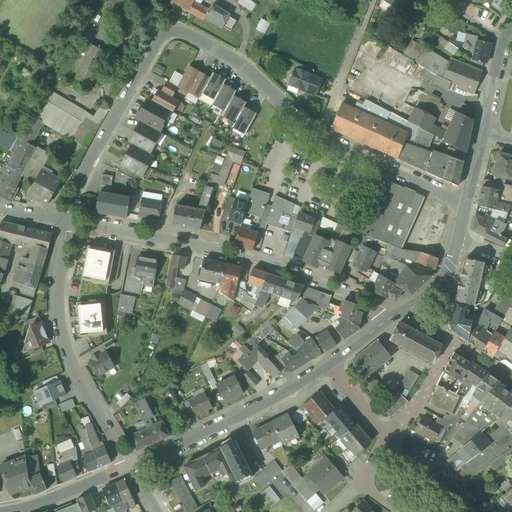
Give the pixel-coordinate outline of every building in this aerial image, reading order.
[(173,3),(187,11),(191,3),(193,0),(174,0),(173,2),(173,3)] [(239,0),(238,3),(251,12),(256,5),(248,0),(239,0)] [(393,17),(398,11),(383,0),(379,7),(393,17)] [(383,0),(398,11),(405,0),(383,0)] [(492,4),(505,12),(511,0),(491,0),(494,1),(492,4)] [(198,7),(191,3),(187,11),(194,15),(198,7)] [(212,6),(207,13),(203,19),(204,19),(221,30),(222,28),(229,17),(230,15),(213,5),(212,5),(212,6)] [(207,13),(198,7),(194,15),(203,20),(204,19),(203,19),(207,13)] [(222,28),(230,32),(236,22),(229,17),(222,28)] [(250,39),(259,43),(269,24),(261,19),(250,39)] [(460,42),(464,43),(466,35),(457,33),(456,40),(460,42)] [(477,37),(466,35),(464,43),(463,47),(473,54),(476,42),(477,37)] [(448,43),(458,50),(460,47),(462,44),(460,42),(456,40),(452,37),(447,43),(448,43)] [(438,44),(444,48),(447,43),(442,39),(438,44)] [(82,41),(71,63),(64,77),(88,91),(106,54),(82,41)] [(413,62),(418,65),(426,51),(411,42),(402,55),(413,62)] [(472,61),(486,64),(490,45),(476,42),(473,54),(472,61)] [(453,56),(458,50),(448,43),(447,43),(444,48),(443,49),(453,56)] [(436,77),(443,80),(449,64),(427,50),(426,51),(418,65),(423,69),(435,76),(436,76),(436,77)] [(399,54),(400,54),(397,52),(389,65),(392,67),(399,54)] [(392,67),(405,75),(408,71),(413,62),(402,55),(400,54),(399,54),(392,67)] [(54,72),(64,77),(71,63),(62,58),(54,72)] [(451,82),(456,85),(464,65),(451,59),(449,64),(443,80),(450,83),(451,82)] [(295,70),(307,75),(310,69),(297,64),(295,70)] [(482,72),(464,65),(456,85),(455,87),(473,94),(474,94),(482,72)] [(177,88),(188,94),(199,73),(189,67),(177,88)] [(424,78),(433,84),(436,77),(436,76),(435,76),(423,69),(418,77),(423,80),(424,78)] [(304,92),(315,96),(321,80),(311,76),(307,75),(295,70),(295,71),(291,72),(290,76),(291,79),(290,83),(294,85),(295,88),(299,90),(302,88),(305,89),(304,92)] [(210,79),(199,73),(188,94),(198,99),(201,94),(210,79)] [(213,73),(210,79),(201,94),(214,101),(223,85),(226,80),(213,73)] [(450,83),(443,80),(436,77),(433,84),(447,90),(450,83)] [(167,82),(164,87),(174,93),(177,88),(167,82)] [(231,89),(223,85),(214,101),(212,106),(224,113),(233,96),(236,92),(231,89)] [(171,98),(174,93),(164,87),(161,93),(171,98)] [(169,111),(173,113),(179,102),(171,98),(161,93),(157,91),(156,90),(155,90),(153,94),(153,96),(154,96),(152,101),(169,111)] [(51,92),(45,102),(82,123),(87,114),(51,92)] [(246,103),(233,96),(224,113),(222,117),(234,124),(243,107),(246,103)] [(137,120),(140,122),(158,132),(169,111),(152,101),(148,99),(137,120)] [(366,101),(363,107),(360,112),(385,124),(390,113),(366,101)] [(71,141),(82,123),(45,102),(35,118),(34,118),(25,134),(26,135),(23,139),(24,139),(15,154),(14,154),(7,167),(19,175),(34,183),(41,170),(42,170),(46,162),(50,156),(30,145),(43,124),(71,141)] [(396,160),(404,142),(408,134),(385,124),(360,112),(353,109),(341,104),(330,130),(396,160)] [(353,109),(360,112),(363,107),(356,104),(353,109)] [(460,115),(469,119),(473,110),(464,106),(460,115)] [(94,117),(78,144),(86,149),(103,118),(108,110),(105,109),(103,109),(100,108),(100,107),(94,117)] [(256,115),(243,107),(234,124),(232,128),(245,135),(254,119),(256,115)] [(408,123),(428,133),(431,125),(434,119),(414,109),(408,123)] [(444,118),(452,122),(456,113),(448,109),(444,118)] [(408,123),(390,113),(385,124),(408,134),(404,142),(420,147),(423,140),(428,139),(430,135),(428,133),(408,123)] [(452,122),(447,133),(443,142),(463,153),(465,153),(471,126),(472,121),(456,113),(452,122)] [(94,117),(87,114),(82,123),(71,141),(78,144),(94,117)] [(161,134),(158,132),(140,122),(134,133),(155,144),(161,134)] [(433,136),(443,142),(447,133),(431,125),(428,133),(430,135),(433,136)] [(0,138),(0,145),(9,151),(16,140),(4,132),(0,138)] [(149,155),(155,144),(134,133),(128,143),(132,145),(149,155)] [(429,150),(433,136),(430,135),(428,139),(423,140),(420,147),(429,150)] [(18,136),(16,140),(9,151),(14,154),(15,154),(24,139),(23,139),(18,136)] [(396,160),(425,173),(433,152),(429,150),(420,147),(404,142),(396,160)] [(75,169),(86,149),(78,144),(71,157),(74,159),(70,166),(75,169)] [(153,157),(149,155),(132,145),(126,156),(147,167),(153,157)] [(232,162),(240,165),(245,154),(229,148),(225,159),(225,160),(232,162)] [(440,154),(463,162),(465,153),(463,153),(448,148),(440,154)] [(440,154),(433,152),(425,173),(457,187),(463,162),(440,154)] [(511,180),(511,157),(498,154),(493,176),(494,176),(508,179),(511,180)] [(141,178),(147,167),(126,156),(120,166),(122,167),(138,176),(141,178)] [(211,175),(206,187),(213,188),(215,183),(222,186),(232,162),(225,160),(219,176),(211,175)] [(42,170),(52,176),(56,168),(46,162),(42,170)] [(0,180),(0,196),(11,203),(12,201),(15,196),(18,189),(13,187),(19,175),(7,167),(0,180)] [(135,181),(138,176),(122,167),(119,172),(135,181)] [(43,202),(48,205),(61,181),(52,176),(42,170),(41,170),(34,183),(25,199),(31,202),(32,199),(42,204),(43,202)] [(100,186),(111,188),(112,177),(102,176),(100,186)] [(493,182),(507,186),(508,179),(494,176),(493,182)] [(400,250),(401,250),(401,249),(404,242),(404,243),(405,242),(404,241),(409,231),(409,232),(410,231),(409,230),(413,220),(414,221),(415,220),(414,219),(418,209),(419,210),(420,209),(419,208),(423,199),(424,199),(424,198),(423,197),(423,198),(414,194),(415,194),(414,193),(413,193),(413,194),(411,195),(405,192),(404,190),(405,189),(404,189),(395,185),(394,184),(394,185),(385,181),(386,181),(384,180),(384,181),(380,191),(379,191),(379,192),(380,192),(375,202),(374,202),(374,203),(375,203),(370,213),(369,213),(369,214),(370,214),(365,224),(364,225),(365,225),(361,233),(360,233),(360,234),(388,245),(394,247),(400,250)] [(507,214),(509,207),(510,207),(504,205),(505,202),(501,201),(503,194),(507,195),(509,186),(507,186),(493,182),(483,180),(477,207),(507,214)] [(510,207),(509,207),(511,208),(511,207),(511,186),(509,186),(507,195),(503,194),(501,201),(505,202),(504,205),(510,207)] [(213,189),(213,188),(206,187),(205,187),(197,210),(205,211),(212,189),(213,189)] [(252,189),(248,203),(245,212),(261,218),(265,205),(269,195),(252,189)] [(125,218),(126,218),(130,198),(129,198),(102,193),(99,193),(98,199),(94,199),(94,203),(97,203),(96,213),(97,213),(117,217),(118,217),(125,218)] [(267,224),(268,225),(282,229),(285,230),(287,226),(279,223),(281,217),(284,218),(284,216),(290,217),(291,215),(294,205),(275,196),(272,207),(267,224)] [(224,212),(230,214),(235,200),(229,198),(224,212)] [(139,217),(158,220),(161,202),(142,199),(139,217)] [(241,224),(245,212),(248,203),(235,199),(235,200),(230,214),(228,220),(241,224)] [(259,228),(265,230),(267,224),(272,207),(265,205),(261,218),(262,218),(259,228)] [(203,217),(205,211),(197,210),(175,206),(172,226),(200,231),(203,219),(203,217)] [(291,234),(302,238),(304,233),(309,235),(310,232),(315,234),(316,230),(318,226),(319,224),(298,213),(297,217),(293,227),(291,232),(291,234)] [(291,232),(293,227),(297,217),(291,215),(290,217),(287,226),(285,230),(291,232)] [(471,232),(503,248),(503,247),(506,240),(500,237),(505,227),(505,226),(503,225),(495,221),(494,224),(475,216),(471,232)] [(322,219),(319,224),(318,226),(333,233),(334,231),(337,226),(322,219)] [(12,244),(22,247),(26,228),(27,228),(1,222),(0,224),(0,241),(12,245),(12,244)] [(340,234),(337,242),(346,246),(352,231),(337,224),(337,226),(334,231),(340,234)] [(34,230),(26,228),(22,247),(29,248),(34,230)] [(234,245),(252,251),(258,234),(239,228),(239,229),(235,243),(234,245)] [(23,286),(35,290),(52,236),(52,235),(34,230),(29,248),(32,249),(29,260),(23,258),(21,267),(19,267),(14,283),(23,286)] [(292,260),(302,263),(302,262),(307,251),(312,240),(314,237),(315,234),(310,232),(309,235),(304,233),(302,238),(292,260)] [(336,267),(346,246),(337,242),(331,239),(329,243),(321,239),(319,243),(312,240),(307,251),(302,262),(311,265),(313,262),(328,269),(330,264),(336,267)] [(0,273),(3,274),(12,245),(0,241),(0,273)] [(383,257),(389,259),(394,247),(388,245),(385,251),(383,257)] [(108,285),(115,251),(107,250),(107,249),(100,248),(100,249),(88,246),(81,280),(94,282),(94,283),(100,284),(108,285)] [(351,248),(346,246),(336,267),(334,272),(340,274),(351,248)] [(400,250),(394,247),(389,259),(395,262),(399,263),(401,258),(398,256),(400,250)] [(368,268),(373,258),(376,254),(362,249),(354,265),(366,271),(368,268)] [(416,263),(415,263),(419,253),(420,254),(420,253),(419,253),(401,250),(400,250),(398,256),(401,258),(414,263),(416,263)] [(437,259),(420,253),(420,254),(419,253),(415,263),(416,263),(434,270),(438,260),(437,260),(437,259)] [(383,257),(376,254),(373,258),(381,262),(391,266),(393,267),(395,262),(389,259),(383,257)] [(172,255),(170,267),(177,268),(184,269),(187,258),(172,255)] [(144,277),(142,286),(153,288),(157,260),(148,259),(148,260),(138,258),(135,276),(144,277)] [(373,258),(368,268),(375,273),(381,262),(373,258)] [(220,286),(220,284),(221,284),(224,265),(203,261),(199,280),(198,285),(210,288),(211,284),(220,286)] [(456,295),(455,302),(468,305),(474,306),(487,301),(490,296),(491,294),(486,290),(488,282),(489,278),(492,266),(468,261),(464,264),(461,275),(458,289),(456,295)] [(399,263),(395,262),(393,267),(402,272),(406,266),(399,263)] [(432,277),(434,270),(416,263),(414,263),(412,268),(432,277)] [(224,265),(221,284),(236,287),(237,280),(238,276),(239,277),(241,269),(224,265)] [(387,273),(384,278),(394,285),(402,290),(411,296),(432,277),(412,268),(406,266),(402,272),(398,279),(387,273)] [(391,266),(387,273),(398,279),(402,272),(393,267),(391,266)] [(176,277),(177,268),(170,267),(166,287),(173,289),(176,277)] [(379,275),(375,273),(368,268),(366,271),(364,275),(364,276),(376,283),(379,275)] [(254,286),(257,287),(262,289),(268,274),(252,270),(252,271),(247,284),(254,286)] [(262,289),(262,291),(269,293),(280,297),(285,281),(268,274),(262,289)] [(388,299),(394,285),(384,278),(379,275),(376,283),(372,292),(388,299)] [(173,289),(183,291),(186,279),(176,277),(173,289)] [(486,290),(491,294),(497,282),(492,279),(489,278),(488,282),(486,290)] [(232,302),(240,307),(246,295),(246,291),(245,283),(237,280),(236,287),(232,302)] [(304,287),(285,281),(280,297),(295,302),(304,287)] [(232,302),(236,287),(221,284),(220,284),(222,285),(218,293),(232,302)] [(388,299),(395,302),(402,290),(394,285),(388,299)] [(20,297),(32,301),(35,290),(23,286),(20,297)] [(262,291),(262,289),(257,287),(254,294),(259,296),(261,290),(262,291)] [(308,288),(302,299),(317,307),(325,311),(328,303),(331,297),(308,288)] [(510,308),(511,304),(511,293),(507,289),(499,302),(510,308)] [(261,308),(269,293),(262,291),(261,290),(259,296),(257,300),(254,306),(255,306),(255,305),(255,306),(261,308)] [(177,303),(190,309),(196,297),(183,291),(177,303)] [(246,291),(246,295),(257,300),(259,296),(254,294),(250,293),(246,291)] [(180,296),(173,294),(171,301),(177,303),(180,296)] [(129,297),(121,295),(118,312),(126,313),(129,297)] [(240,307),(252,313),(255,306),(254,306),(257,300),(246,295),(240,307)] [(8,313),(12,314),(18,297),(14,296),(8,313)] [(12,314),(26,319),(32,301),(20,297),(18,297),(12,314)] [(135,298),(129,297),(126,313),(132,314),(135,298)] [(190,309),(205,317),(211,305),(196,297),(190,309)] [(302,299),(284,317),(293,326),(296,329),(307,319),(306,318),(317,307),(302,299)] [(107,335),(104,301),(96,302),(96,301),(89,301),(89,302),(76,303),(80,338),(92,336),(92,337),(99,337),(99,336),(107,335)] [(335,316),(341,318),(358,326),(357,326),(364,309),(343,301),(341,308),(328,303),(325,311),(335,316)] [(465,319),(468,305),(455,302),(449,325),(451,330),(467,342),(471,322),(471,320),(465,319)] [(497,318),(502,320),(510,308),(499,302),(492,315),(497,318)] [(224,311),(211,305),(205,317),(218,323),(224,311)] [(233,305),(230,310),(236,314),(239,309),(233,305)] [(502,320),(500,323),(510,328),(511,323),(511,309),(510,308),(502,320)] [(477,326),(471,322),(467,342),(482,352),(494,333),(500,323),(502,320),(497,318),(492,315),(484,310),(477,326)] [(126,313),(118,312),(116,319),(124,321),(126,313)] [(328,321),(331,325),(337,321),(341,318),(335,316),(328,321)] [(25,325),(30,327),(41,322),(38,317),(36,318),(26,322),(25,325)] [(289,331),(293,326),(284,317),(280,322),(289,331)] [(360,327),(358,326),(341,318),(337,321),(340,326),(335,329),(338,333),(338,334),(344,341),(360,330),(359,328),(360,327)] [(331,325),(335,329),(340,326),(337,321),(331,325)] [(22,352),(23,354),(29,351),(41,346),(49,343),(41,322),(30,327),(22,352)] [(389,341),(432,364),(442,346),(425,337),(416,332),(399,323),(389,341)] [(500,323),(494,333),(504,338),(509,329),(510,328),(500,323)] [(239,324),(233,327),(236,334),(243,331),(239,324)] [(261,332),(265,337),(273,329),(268,324),(261,332)] [(511,336),(511,330),(509,329),(504,338),(493,356),(497,358),(499,358),(503,353),(502,352),(506,348),(505,347),(511,336)] [(312,339),(321,354),(336,346),(326,331),(312,339)] [(493,356),(504,338),(494,333),(482,352),(492,359),(493,356)] [(160,337),(153,334),(150,343),(157,345),(160,337)] [(511,336),(505,347),(506,348),(502,352),(503,353),(499,358),(503,357),(506,356),(511,360),(511,336)] [(299,337),(292,343),(290,345),(295,350),(300,346),(304,343),(299,337)] [(313,359),(321,354),(312,339),(305,343),(303,345),(313,359)] [(111,340),(101,345),(104,351),(115,346),(111,340)] [(348,364),(362,381),(371,373),(391,357),(377,341),(368,348),(348,364)] [(89,352),(92,357),(97,354),(98,357),(105,353),(104,351),(101,345),(89,352)] [(302,366),(313,359),(303,345),(301,347),(297,350),(300,353),(296,356),(302,366)] [(29,351),(31,357),(43,352),(41,346),(29,351)] [(245,355),(247,357),(251,353),(244,346),(240,350),(245,355)] [(251,353),(247,357),(253,364),(258,359),(262,364),(267,359),(268,357),(257,347),(251,353)] [(95,370),(98,376),(113,367),(106,353),(105,353),(98,357),(97,354),(92,357),(93,360),(90,362),(91,365),(91,366),(93,370),(95,370)] [(289,355),(282,358),(282,359),(284,363),(291,373),(302,366),(296,356),(295,356),(291,353),(290,353),(288,354),(289,355)] [(278,367),(284,363),(282,359),(282,358),(280,354),(271,360),(278,367)] [(253,364),(247,357),(245,355),(239,361),(247,370),(253,364)] [(452,357),(436,386),(455,395),(461,384),(462,382),(461,382),(463,378),(470,364),(456,355),(452,357)] [(493,356),(492,359),(496,362),(505,361),(511,365),(511,360),(506,356),(503,357),(499,358),(497,358),(493,356)] [(279,372),(267,359),(262,364),(274,377),(279,372)] [(284,378),(286,376),(281,370),(278,367),(271,360),(267,359),(279,372),(284,378)] [(281,370),(286,376),(291,373),(284,363),(278,367),(281,370)] [(470,364),(463,378),(467,381),(476,387),(488,375),(471,363),(470,364)] [(204,373),(208,382),(214,379),(210,370),(204,373)] [(399,386),(410,392),(419,376),(409,370),(399,386)] [(242,377),(252,389),(259,383),(249,371),(242,377)] [(362,381),(378,403),(388,395),(371,373),(362,381)] [(498,382),(488,375),(476,387),(486,395),(498,382)] [(42,382),(44,388),(59,382),(56,376),(42,382)] [(216,385),(225,403),(243,394),(234,376),(216,385)] [(66,395),(60,381),(59,382),(44,388),(34,392),(40,406),(42,405),(55,400),(66,395)] [(511,392),(509,390),(498,382),(486,395),(479,404),(498,418),(503,414),(511,407),(511,392)] [(157,388),(160,393),(169,387),(167,383),(157,388)] [(469,388),(461,384),(455,395),(436,386),(430,399),(441,404),(439,409),(451,415),(459,396),(463,398),(469,388)] [(465,408),(472,413),(479,404),(486,395),(476,387),(469,400),(465,408)] [(112,399),(117,404),(124,396),(120,392),(112,399)] [(194,412),(196,416),(212,408),(204,392),(194,397),(195,398),(189,401),(194,412)] [(397,392),(386,402),(396,414),(409,402),(397,392)] [(311,414),(318,424),(325,419),(334,411),(319,393),(303,405),(303,406),(311,414)] [(131,398),(127,394),(124,396),(117,404),(121,408),(131,398)] [(454,416),(463,398),(459,396),(451,415),(454,416)] [(144,422),(147,429),(155,444),(169,436),(161,419),(156,422),(157,424),(152,427),(149,420),(159,415),(155,409),(149,412),(143,399),(134,403),(144,422)] [(428,404),(439,409),(441,404),(430,399),(428,404)] [(57,406),(55,400),(42,405),(44,411),(57,406)] [(59,405),(62,413),(73,408),(75,407),(72,400),(59,405)] [(188,400),(181,404),(188,415),(194,412),(189,401),(188,400)] [(390,419),(396,414),(386,402),(381,407),(390,419)] [(182,418),(188,415),(181,404),(174,407),(182,418)] [(498,418),(479,404),(472,413),(466,420),(456,433),(469,443),(478,434),(498,418)] [(303,406),(299,409),(306,418),(311,414),(303,406)] [(338,407),(334,411),(325,419),(333,428),(345,418),(340,412),(341,410),(338,407)] [(511,407),(503,414),(510,420),(511,422),(511,407)] [(307,419),(306,418),(299,409),(290,416),(298,426),(307,419)] [(126,417),(122,412),(115,416),(118,422),(126,417)] [(46,414),(38,414),(39,423),(47,422),(46,414)] [(445,414),(442,420),(449,424),(451,425),(454,419),(445,414)] [(288,415),(271,423),(280,441),(281,445),(298,437),(288,415)] [(80,420),(84,427),(91,424),(87,417),(80,420)] [(415,431),(433,441),(440,427),(441,427),(435,424),(423,417),(421,420),(419,419),(416,424),(418,425),(415,431)] [(350,424),(345,418),(333,428),(341,438),(354,426),(352,423),(350,424)] [(446,430),(449,424),(442,420),(439,418),(435,424),(441,427),(440,427),(446,430)] [(461,468),(470,479),(490,465),(500,458),(500,457),(511,448),(511,422),(510,420),(483,440),(480,436),(458,455),(448,463),(456,472),(461,468)] [(137,433),(147,429),(144,422),(134,426),(137,433)] [(261,451),(272,445),(280,441),(271,423),(252,432),(261,451)] [(85,429),(88,439),(95,436),(98,444),(99,443),(91,424),(84,427),(85,429)] [(349,448),(355,455),(356,455),(363,448),(362,447),(368,442),(360,433),(361,432),(356,425),(354,426),(341,438),(349,448)] [(70,428),(63,430),(65,436),(71,434),(70,428)] [(19,429),(13,431),(17,442),(23,440),(19,429)] [(136,452),(155,444),(147,429),(137,433),(130,437),(132,442),(136,452)] [(362,447),(363,448),(370,442),(361,432),(360,433),(368,442),(362,447)] [(463,447),(469,443),(456,433),(452,438),(463,447)] [(469,443),(463,447),(457,452),(458,455),(480,436),(478,434),(469,443)] [(92,447),(94,452),(104,448),(102,442),(99,443),(98,444),(95,436),(88,439),(92,447)] [(86,449),(87,449),(92,447),(88,439),(84,441),(83,441),(86,449)] [(57,445),(60,454),(66,452),(74,448),(71,440),(57,445)] [(202,457),(210,474),(217,470),(219,469),(223,477),(232,472),(236,481),(251,474),(234,441),(202,457)] [(281,445),(280,441),(272,445),(274,449),(282,445),(281,445)] [(89,472),(100,467),(94,452),(92,447),(87,449),(86,449),(82,451),(85,456),(83,457),(89,472)] [(70,462),(70,463),(77,460),(76,448),(74,448),(66,452),(70,462)] [(111,463),(104,448),(94,452),(100,467),(111,463)] [(340,455),(348,466),(358,458),(356,455),(355,455),(349,448),(340,455)] [(356,455),(358,458),(364,450),(363,448),(356,455)] [(511,448),(500,457),(504,462),(511,456),(511,448)] [(58,458),(61,466),(70,462),(66,452),(60,454),(58,455),(59,458),(58,458)] [(28,478),(28,479),(37,475),(36,472),(34,456),(26,457),(26,459),(28,478)] [(201,478),(210,474),(202,457),(184,467),(195,490),(205,486),(201,478)] [(490,465),(494,470),(504,462),(500,457),(500,458),(490,465)] [(24,492),(32,488),(28,479),(28,478),(26,459),(15,463),(14,461),(0,466),(0,469),(10,495),(23,490),(24,492)] [(264,469),(266,470),(272,479),(281,472),(282,472),(274,461),(264,469)] [(320,490),(324,495),(343,478),(328,461),(309,477),(320,490)] [(70,463),(70,462),(61,466),(57,468),(63,483),(77,477),(70,463)] [(47,465),(49,477),(55,476),(54,464),(47,465)] [(291,465),(282,472),(281,472),(294,488),(304,480),(302,479),(295,470),(291,465)] [(220,476),(217,470),(210,474),(213,479),(220,476)] [(260,489),(272,479),(266,470),(253,480),(260,489)] [(40,474),(37,475),(28,479),(32,488),(35,495),(47,490),(40,474)] [(307,474),(302,479),(304,480),(315,494),(320,490),(309,477),(307,474)] [(170,482),(173,487),(183,481),(180,476),(170,482)] [(315,494),(304,480),(294,488),(306,502),(315,494)] [(503,496),(506,500),(511,495),(508,492),(508,491),(511,488),(511,485),(507,480),(499,487),(505,495),(503,496)] [(124,481),(114,485),(119,496),(121,495),(124,502),(124,503),(127,502),(131,509),(136,507),(124,481)] [(173,487),(175,492),(186,487),(183,481),(173,487)] [(112,507),(124,502),(121,495),(119,496),(114,485),(108,487),(103,490),(110,507),(112,507)] [(175,492),(178,498),(189,492),(186,487),(175,492)] [(261,494),(271,507),(280,500),(269,487),(261,494)] [(450,495),(458,500),(465,495),(457,489),(450,495)] [(178,498),(181,503),(192,497),(189,492),(178,498)] [(323,503),(315,494),(306,502),(314,511),(323,503)] [(77,504),(80,511),(90,511),(94,511),(96,510),(90,495),(76,500),(77,504)] [(181,503),(184,508),(195,502),(192,497),(181,503)] [(115,511),(122,511),(127,510),(124,503),(124,502),(112,507),(113,508),(115,511)] [(184,508),(186,511),(189,511),(197,508),(195,502),(184,508)] [(372,511),(364,502),(352,511),(372,511)]
